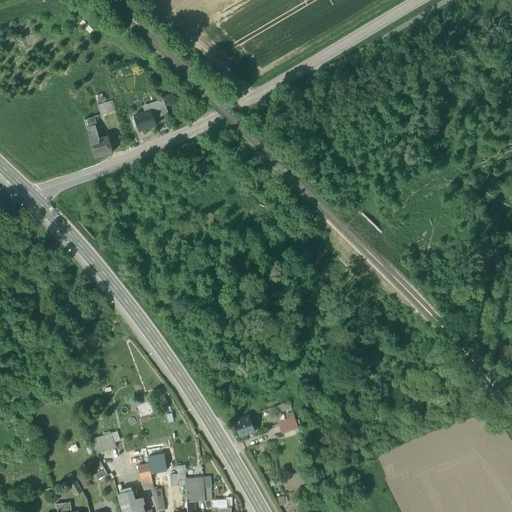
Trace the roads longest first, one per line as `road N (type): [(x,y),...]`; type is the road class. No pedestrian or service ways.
road 1 (tertiary): [(34,195),(218,118),(420,0)]
road 2 (secondary): [(261,511),(173,364),(34,195)]
road 3 (track): [(253,97),(146,0)]
